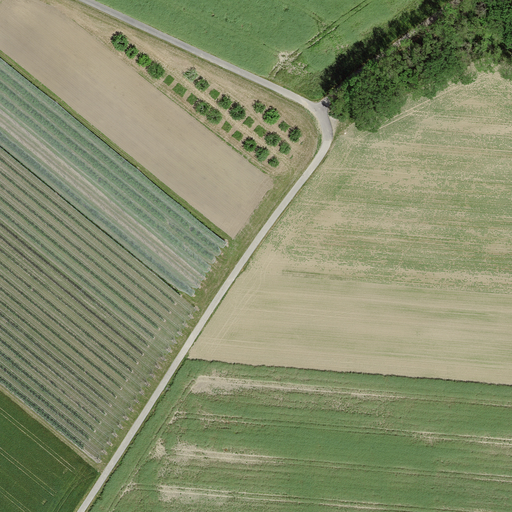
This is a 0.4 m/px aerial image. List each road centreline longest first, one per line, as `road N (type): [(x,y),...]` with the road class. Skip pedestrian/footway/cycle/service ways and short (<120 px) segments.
road 1 (track): [(80,511),(328,144),(329,125),(315,108)]
road 2 (track): [(315,108),(85,0)]
road 3 (track): [(315,108),(461,0)]
